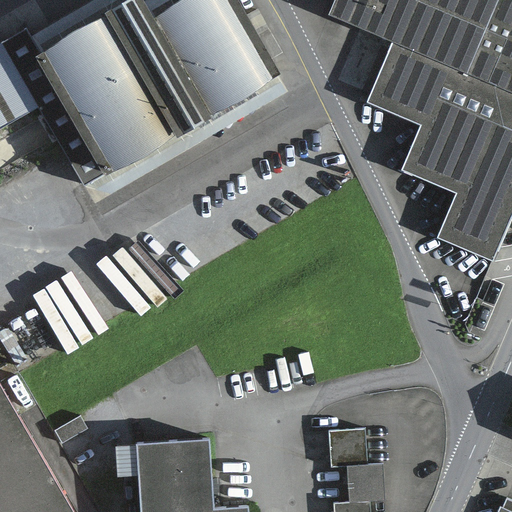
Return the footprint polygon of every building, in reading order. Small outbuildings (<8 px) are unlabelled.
[(0,119),(44,94),(93,179),(284,69),(243,0),(105,0),(44,36),(38,26),(0,48),(0,119)] [(368,103),(421,125),(511,164),(511,0),(335,0),(329,15),(393,43),(368,103)] [(511,216),(511,164),(421,125),(402,170),(455,192),(436,238),(493,261),(511,216)] [(0,511),(64,511),(75,506),(0,366),(0,511)] [(368,422),(332,425),(334,458),(351,457),(354,493),(337,495),(338,511),(373,511),(372,494),(388,492),(384,455),(371,456),(368,422)] [(213,435),(143,438),(146,511),(252,511),(252,499),(217,501),(213,435)] [(500,511),(511,511),(511,493),(510,492),(500,511)]
